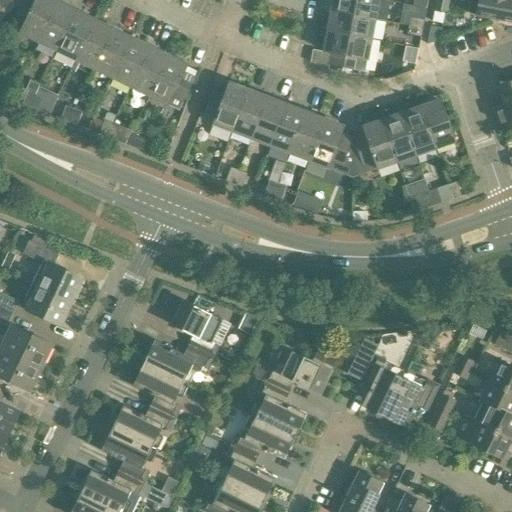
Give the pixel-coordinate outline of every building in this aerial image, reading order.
[(0,0),(0,21),(15,5),(18,0),(0,0)] [(22,26),(19,33),(38,42),(56,3),(49,0),(18,0),(15,5),(17,7),(11,21),(22,26)] [(333,11),(375,19),(378,0),(332,0),(332,2),(334,2),(333,11)] [(445,13),(447,0),(436,0),(434,11),(445,13)] [(511,22),(511,0),(470,0),(468,14),(511,22)] [(56,3),(38,42),(56,51),(75,13),(56,3)] [(412,5),(409,25),(423,28),(427,8),(412,5)] [(329,31),(371,39),(375,19),(333,11),(329,31)] [(444,13),(434,12),(432,21),(442,23),(444,13)] [(95,19),(84,14),(83,17),(75,13),(56,51),(75,60),(95,19)] [(95,19),(75,60),(94,69),(112,31),(104,27),(105,24),(95,19)] [(407,34),(421,37),(423,28),(409,25),(407,34)] [(442,27),(430,25),(427,43),(440,39),(442,27)] [(121,32),(120,35),(112,31),(94,69),(112,78),(131,37),(121,32)] [(365,72),(367,60),(371,39),(329,31),(325,52),(331,53),(328,65),(365,72)] [(141,45),(142,42),(131,37),(112,78),(130,87),(149,48),(141,45)] [(149,48),(130,87),(149,96),(167,57),(149,48)] [(167,57),(149,96),(178,110),(194,78),(184,72),(186,67),(167,57)] [(511,80),(498,85),(501,96),(505,105),(493,109),(501,132),(511,128),(511,80)] [(215,116),(212,124),(232,131),(247,92),(227,84),(225,90),(213,85),(204,111),(215,116)] [(22,104),(30,108),(35,94),(28,91),(22,104)] [(251,139),(266,99),(247,92),(232,131),(251,139)] [(35,94),(30,108),(38,111),(43,98),(35,94)] [(266,99),(251,139),(270,146),(286,104),(275,100),(274,102),(266,99)] [(455,141),(441,101),(432,104),(431,102),(420,106),(435,149),(455,141)] [(286,104),(270,146),(289,153),(304,113),(296,110),(297,108),(286,104)] [(60,120),(69,123),(73,109),(65,106),(60,120)] [(401,115),(416,155),(435,149),(420,106),(409,110),(410,112),(401,115)] [(73,109),(69,123),(77,125),(81,112),(73,109)] [(304,113),(289,153),(308,161),(324,118),(313,114),(312,116),(304,113)] [(381,119),(396,162),(416,155),(401,115),(393,118),(392,115),(381,119)] [(324,118),(308,161),(351,177),(352,138),(341,134),(343,128),(334,125),(335,122),(324,118)] [(351,177),(352,177),(396,162),(381,119),(370,123),(371,125),(362,129),(364,134),(352,138),(351,177)] [(99,134),(107,137),(112,123),(104,120),(99,134)] [(112,123),(107,137),(115,140),(120,126),(112,123)] [(131,134),(127,144),(140,149),(144,139),(131,134)] [(198,163),(196,170),(206,173),(209,167),(198,163)] [(231,167),(226,181),(234,184),(239,171),(231,167)] [(247,174),(239,171),(234,184),(242,187),(247,174)] [(269,182),(264,195),(272,198),(277,185),(269,182)] [(453,199),(461,196),(456,182),(448,185),(453,199)] [(285,188),(277,185),(272,198),(280,201),(285,188)] [(436,189),(428,192),(433,205),(441,202),(436,189)] [(309,195),(298,191),(293,205),(304,209),(309,195)] [(433,205),(428,192),(409,198),(414,212),(433,205)] [(34,234),(31,241),(44,247),(47,241),(34,234)] [(42,263),(32,284),(71,303),(82,279),(53,265),(58,254),(44,247),(31,241),(29,240),(23,254),(42,263)] [(32,284),(21,307),(60,326),(71,303),(32,284)] [(0,292),(0,308),(12,314),(18,302),(0,292)] [(171,324),(193,335),(189,345),(214,357),(220,346),(211,342),(222,320),(182,300),(171,324)] [(0,323),(6,326),(12,314),(0,308),(0,323)] [(0,348),(40,368),(51,344),(10,324),(0,344),(0,348)] [(511,336),(500,331),(494,344),(511,352),(511,336)] [(184,354),(154,340),(143,363),(183,382),(190,369),(197,372),(200,371),(203,366),(208,369),(214,357),(189,345),(184,354)] [(0,377),(29,391),(40,368),(0,348),(0,377)] [(358,376),(369,354),(358,349),(348,371),(358,376)] [(267,372),(263,380),(288,393),(294,381),(319,394),(336,359),(317,350),(312,360),(303,356),(303,357),(291,351),(284,366),(280,364),(278,365),(275,370),(269,367),(267,372)] [(361,406),(383,417),(403,377),(402,377),(403,374),(401,371),(385,362),(386,359),(374,354),(362,379),(371,384),(361,406)] [(460,355),(456,364),(471,371),(475,362),(460,355)] [(511,365),(499,359),(489,380),(511,391),(511,365)] [(132,385),(154,396),(150,405),(176,418),(181,407),(173,403),(183,382),(143,363),(132,385)] [(471,371),(456,364),(452,373),(466,380),(471,371)] [(256,367),(253,373),(255,378),(262,381),(263,380),(267,372),(256,367)] [(404,378),(403,377),(383,417),(406,428),(417,406),(427,411),(439,385),(428,380),(426,383),(406,373),(404,378)] [(262,403),(255,417),(294,436),(305,413),(283,403),(288,393),(263,380),(262,381),(257,392),(258,393),(257,396),(259,401),(262,403)] [(511,391),(489,380),(479,400),(511,415),(511,391)] [(442,395),(438,403),(451,410),(455,401),(442,395)] [(483,403),(474,421),(511,439),(511,436),(511,415),(479,400),(479,401),(483,403)] [(0,401),(0,431),(7,435),(19,411),(0,401)] [(440,432),(451,410),(438,403),(427,425),(440,432)] [(145,416),(123,405),(112,427),(152,447),(162,426),(170,430),(176,418),(150,405),(145,416)] [(231,445),(256,457),(261,448),(283,459),(294,436),(255,417),(248,430),(244,429),(242,430),(240,435),(236,434),(231,445)] [(496,457),(494,462),(504,466),(510,453),(505,450),(511,439),(474,421),(464,441),(496,457)] [(101,450),(123,461),(118,471),(144,483),(150,472),(142,468),(152,447),(112,427),(101,450)] [(233,461),(223,482),(263,501),(274,478),(251,467),(256,457),(231,445),(225,457),(233,461)] [(113,481),(91,470),(80,492),(120,511),(130,491),(138,495),(144,483),(118,471),(113,481)] [(359,472),(339,511),(378,511),(371,508),(377,495),(375,493),(380,482),(359,472)] [(199,510),(202,511),(257,511),(263,501),(223,482),(213,503),(205,499),(199,510)] [(70,511),(119,511),(120,511),(80,492),(70,511)] [(401,502),(391,497),(383,511),(422,511),(426,504),(405,494),(401,502)]
